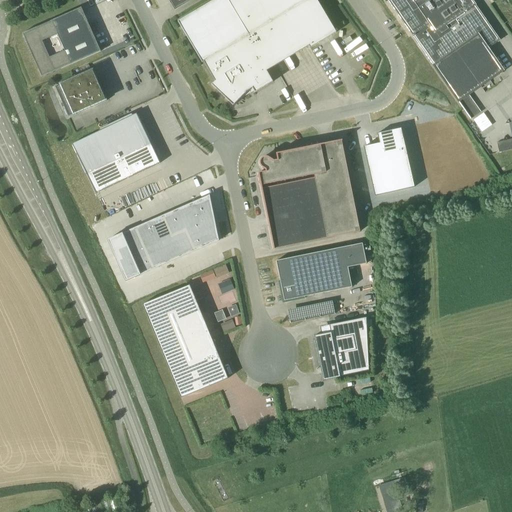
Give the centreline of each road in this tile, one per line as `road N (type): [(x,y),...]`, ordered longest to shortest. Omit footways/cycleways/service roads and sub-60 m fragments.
road 1 (primary): [(164,511),(89,318),(0,129)]
road 2 (unclassified): [(354,0),(394,55),(398,79),(387,100),(359,114),(226,140)]
road 3 (unknown): [(344,117),(363,230),(248,256)]
road 4 (unclassified): [(268,360),(226,140)]
road 5 (unclassified): [(226,140),(195,122),(138,0)]
